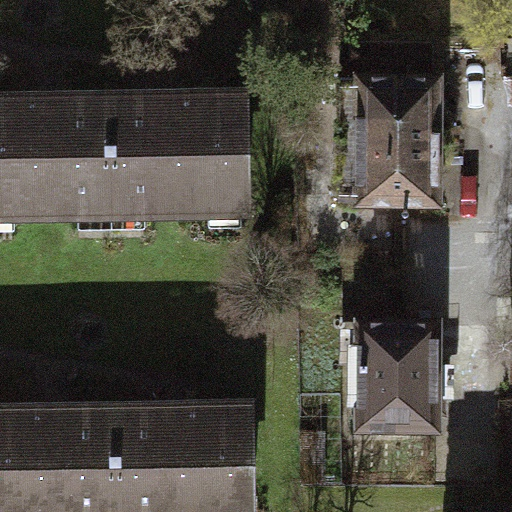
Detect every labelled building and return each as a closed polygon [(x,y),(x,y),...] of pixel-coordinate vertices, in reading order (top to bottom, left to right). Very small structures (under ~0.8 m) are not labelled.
[(361,75),(338,75),(339,199),(441,198),(440,75),(429,76),(429,36),(360,37),(361,75)] [(161,96),(111,96),(113,207),(247,205),(246,94),(161,96)] [(0,208),(113,207),(111,96),(54,97),(0,98),(0,208)] [(436,321),(362,321),(362,425),(436,425),(436,321)] [(116,408),(116,511),(252,511),(252,407),(163,407),(116,408)] [(0,511),(116,511),(116,408),(53,408),(0,408),(0,511)]
